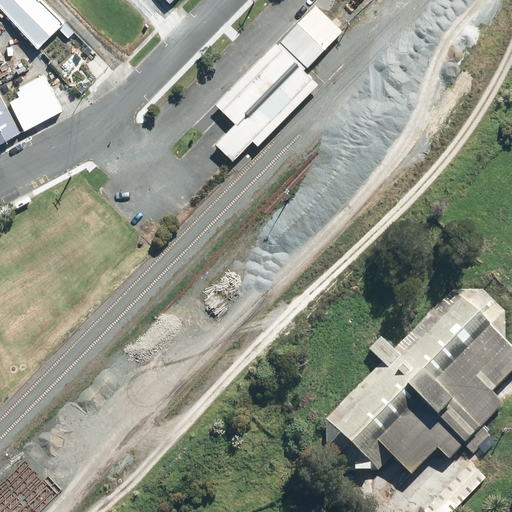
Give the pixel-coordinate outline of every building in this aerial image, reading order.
[(0,0),(0,6),(41,49),(66,25),(42,1),(41,2),(38,0),(0,0)] [(217,149),(234,165),(255,144),(260,150),(317,92),(301,76),(304,73),(305,74),(344,35),(317,9),(216,111),(236,130),(217,149)] [(21,97),(11,102),(26,130),(64,110),(45,75),(21,88),(22,91),(19,93),(21,97)] [(0,84),(3,91),(10,88),(6,81),(0,84)] [(16,92),(9,91),(8,99),(15,99),(16,92)] [(0,144),(22,132),(0,92),(0,144)] [(328,271),(305,290),(315,302),(338,283),(328,271)] [(490,434),(483,428),(506,403),(496,393),(511,375),(511,346),(507,341),(506,311),(484,289),(453,290),(396,350),(383,338),(372,351),(384,363),(329,420),(329,450),(351,471),(381,470),(395,455),(416,475),(441,448),(453,459),(466,446),(474,454),(481,447),(500,465),(502,462),(511,471),(511,450),(492,432),(490,434)] [(473,465),(426,511),(456,511),(488,479),(473,465)]
